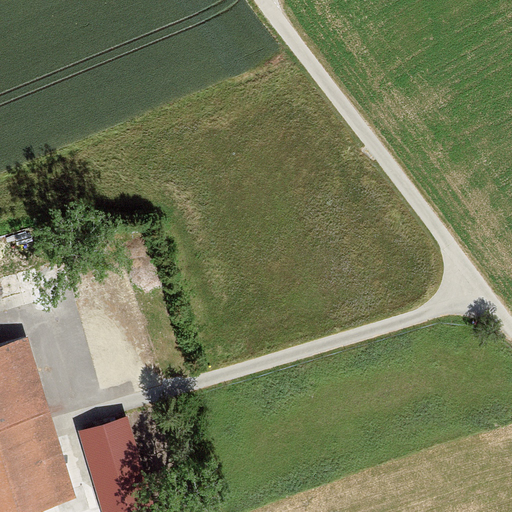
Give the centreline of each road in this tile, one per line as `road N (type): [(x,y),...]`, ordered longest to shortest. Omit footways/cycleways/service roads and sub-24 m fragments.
road 1 (track): [(487,294),(65,421)]
road 2 (track): [(261,0),(511,328)]
